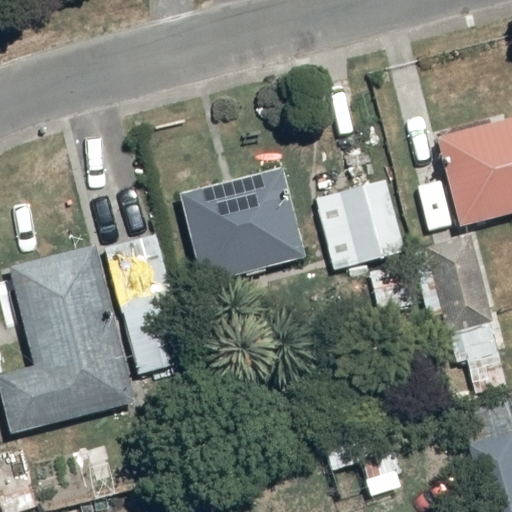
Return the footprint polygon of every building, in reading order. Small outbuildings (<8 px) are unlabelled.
[(511,213),(511,120),(443,135),(461,224),(511,213)] [(302,258),(282,167),(182,189),(203,280),(302,258)] [(405,252),(388,178),(316,194),(332,269),(405,252)] [(106,241),(138,373),(191,360),(159,228),(106,241)] [(490,307),(472,234),(420,246),(438,319),(490,307)] [(15,263),(40,366),(3,375),(16,429),(134,401),(96,243),(15,263)] [(511,511),(511,394),(460,409),(488,511),(511,511)]
